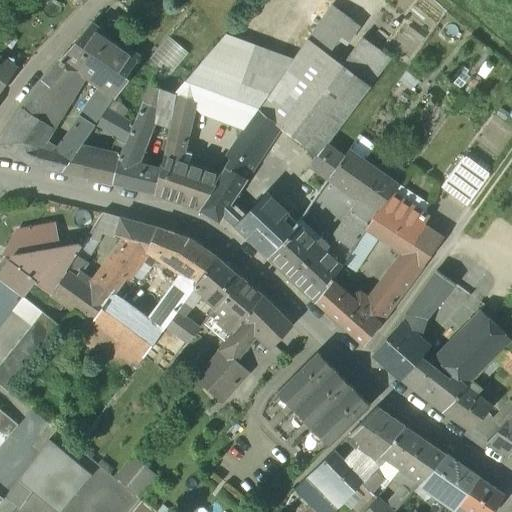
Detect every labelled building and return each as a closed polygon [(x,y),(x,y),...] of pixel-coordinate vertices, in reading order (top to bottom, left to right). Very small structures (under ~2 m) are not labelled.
[(352,20),(331,5),(307,39),(328,54),(352,20)] [(92,25),(61,59),(85,76),(101,88),(114,98),(128,78),(125,77),(138,57),(92,25)] [(291,62),(225,35),(197,67),(267,95),(291,62)] [(168,81),(190,52),(171,37),(149,67),(168,81)] [(362,37),(342,65),(370,86),(391,59),(362,37)] [(328,54),(307,39),(291,62),(267,95),(258,108),(275,122),(274,124),(318,157),(370,86),(342,65),(328,54)] [(41,82),(22,108),(54,128),(59,117),(78,87),(85,76),(61,59),(41,82)] [(0,93),(14,73),(0,64),(0,93)] [(197,67),(175,93),(178,94),(199,102),(249,121),(257,108),(258,108),(267,95),(197,67)] [(131,130),(128,139),(144,146),(158,109),(166,90),(150,85),(131,130)] [(101,88),(81,117),(94,126),(96,125),(104,113),(114,98),(101,88)] [(175,93),(166,90),(158,109),(174,113),(178,94),(175,93)] [(199,102),(178,94),(174,113),(162,162),(161,162),(160,168),(154,194),(199,210),(215,185),(214,183),(220,174),(190,163),(193,153),(186,151),(199,102)] [(22,108),(0,141),(0,147),(29,164),(62,172),(79,149),(94,126),(81,117),(67,137),(54,128),(22,108)] [(249,121),(226,155),(229,158),(245,168),(274,124),(275,122),(258,108),(257,108),(249,121)] [(131,130),(104,113),(96,125),(101,128),(103,127),(126,142),(128,139),(131,130)] [(122,151),(119,158),(137,162),(144,146),(128,139),(126,142),(122,151)] [(112,156),(79,149),(62,172),(111,184),(119,158),(112,156)] [(122,151),(115,149),(112,156),(119,158),(122,151)] [(397,184),(349,150),(330,178),(358,198),(377,212),(391,193),(397,184)] [(137,162),(119,158),(111,184),(154,194),(160,168),(137,162)] [(245,168),(229,158),(225,165),(240,175),(245,168)] [(487,177),(462,159),(441,186),(467,205),(487,177)] [(240,175),(225,165),(220,174),(214,183),(215,185),(199,210),(218,222),(246,179),(240,175)] [(397,184),(391,193),(425,216),(426,206),(424,203),(397,184)] [(289,215),(266,193),(237,226),(269,257),(291,231),(283,222),(289,215)] [(425,216),(391,193),(377,212),(367,227),(407,254),(423,265),(442,239),(420,225),(426,216),(425,216)] [(358,198),(340,227),(359,240),(367,227),(377,212),(358,198)] [(157,229),(102,213),(102,215),(92,230),(115,235),(126,240),(130,234),(150,245),(157,229)] [(317,242),(298,224),(291,231),(269,257),(315,301),(329,282),(356,245),(359,240),(340,227),(328,245),(321,237),(317,242)] [(53,226),(16,233),(21,256),(57,250),(53,226)] [(175,235),(157,229),(150,245),(147,251),(158,258),(175,235)] [(150,245),(130,234),(126,240),(121,248),(122,249),(115,259),(134,273),(142,258),(143,259),(147,251),(150,245)] [(175,235),(158,258),(183,275),(197,283),(216,257),(188,239),(175,235)] [(21,256),(12,258),(10,262),(6,259),(0,266),(0,279),(23,297),(34,283),(50,294),(65,271),(76,256),(81,248),(78,246),(57,250),(21,256)] [(158,258),(147,251),(143,259),(142,258),(134,273),(143,279),(158,258)] [(403,259),(400,256),(368,300),(367,301),(386,316),(423,265),(407,254),(403,259)] [(87,263),(76,256),(65,271),(76,279),(87,263)] [(197,283),(194,287),(201,293),(218,307),(220,304),(221,305),(240,279),(216,257),(197,283)] [(115,259),(92,290),(106,301),(111,294),(112,295),(119,284),(134,273),(115,259)] [(76,279),(65,271),(50,294),(74,311),(90,323),(92,321),(106,301),(92,290),(76,279)] [(434,273),(405,315),(420,319),(447,284),(434,273)] [(197,283),(183,275),(177,283),(190,292),(194,287),(197,283)] [(0,279),(0,325),(23,297),(0,279)] [(240,279),(221,305),(220,304),(218,307),(216,309),(224,317),(220,323),(233,334),(242,323),(241,323),(262,297),(240,279)] [(352,302),(329,282),(315,301),(364,345),(379,326),(352,302)] [(190,292),(177,283),(149,323),(161,331),(165,326),(176,312),(184,300),(190,292)] [(201,293),(194,287),(190,292),(184,300),(192,307),(201,293)] [(112,295),(111,294),(106,301),(92,321),(117,340),(141,358),(161,331),(149,323),(112,295)] [(368,300),(361,295),(357,295),(352,302),(379,326),(386,316),(367,301),(368,300)] [(262,297),(241,323),(242,323),(233,334),(227,342),(221,349),(234,361),(259,331),(273,343),(289,325),(262,297)] [(192,307),(184,300),(176,312),(184,318),(192,307)] [(224,317),(216,309),(205,322),(227,342),(233,334),(220,323),(224,317)] [(480,310),(437,360),(453,375),(465,386),(470,381),(511,340),(487,317),(480,310)] [(90,323),(74,311),(61,327),(104,359),(117,340),(92,321),(90,323)] [(0,366),(0,385),(10,394),(61,327),(41,312),(0,366)] [(184,318),(176,312),(165,326),(188,343),(199,329),(184,318)] [(405,329),(396,331),(374,355),(402,380),(420,357),(426,348),(419,341),(420,319),(405,315),(405,329)] [(511,340),(494,358),(511,375),(511,340)] [(221,349),(198,376),(223,399),(247,374),(234,361),(221,349)] [(317,353),(276,394),(294,412),(335,371),(317,353)] [(447,381),(420,357),(402,380),(429,402),(447,381)] [(335,371),(294,412),(311,429),(352,389),(335,371)] [(447,381),(429,402),(441,411),(465,386),(453,375),(447,381)] [(465,386),(441,411),(470,431),(491,407),(475,395),(480,389),(470,381),(465,386)] [(352,389),(311,429),(329,447),(370,407),(352,389)] [(404,428),(377,409),(349,436),(372,458),(376,461),(383,453),(404,428)] [(0,410),(0,446),(18,425),(0,410)] [(495,412),(475,434),(486,442),(505,421),(495,412)] [(505,421),(486,442),(508,457),(511,452),(511,421),(509,419),(508,418),(505,421)] [(424,442),(404,428),(383,453),(388,458),(401,468),(424,442)] [(49,439),(18,480),(56,511),(61,511),(92,475),(49,439)] [(444,455),(424,442),(401,468),(419,484),(421,482),(444,455)] [(336,456),(332,452),(316,468),(334,487),(351,470),(336,456)] [(388,458),(383,453),(376,461),(382,465),(388,458)] [(139,498),(160,476),(137,454),(116,477),(139,498)] [(478,479),(444,455),(421,482),(457,508),(478,479)] [(376,461),(372,458),(364,466),(372,472),(374,471),(379,464),(376,461)] [(363,482),(351,470),(334,487),(346,499),(360,484),(363,482)] [(372,472),(364,483),(363,482),(360,484),(370,494),(383,479),(374,471),(372,472)] [(491,511),(503,497),(478,479),(457,508),(453,511),(491,511)] [(0,503),(0,511),(12,511),(17,506),(5,497),(3,500),(0,503)]
